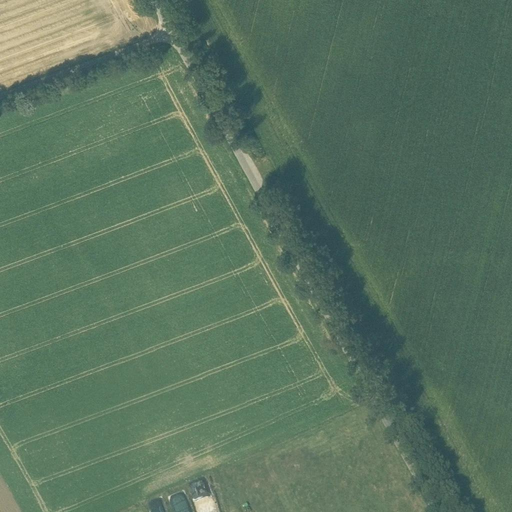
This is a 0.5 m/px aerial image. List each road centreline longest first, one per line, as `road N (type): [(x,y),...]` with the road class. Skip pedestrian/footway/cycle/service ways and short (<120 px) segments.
road 1 (unclassified): [(169,33),(431,511)]
road 2 (unclassified): [(169,33),(0,96)]
